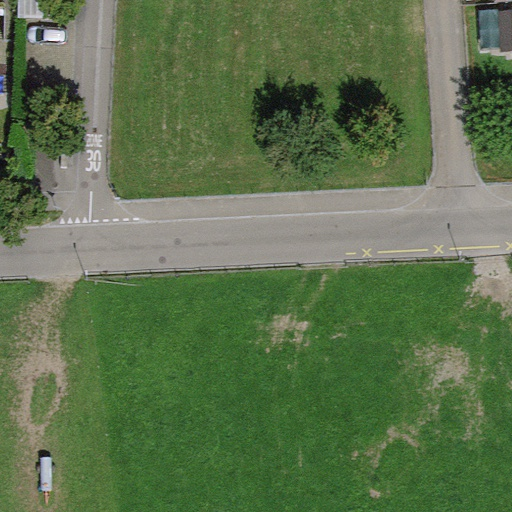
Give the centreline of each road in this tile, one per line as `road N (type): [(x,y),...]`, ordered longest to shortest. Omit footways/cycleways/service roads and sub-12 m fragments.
road 1 (residential): [(511,225),(92,245)]
road 2 (residential): [(99,0),(92,245)]
